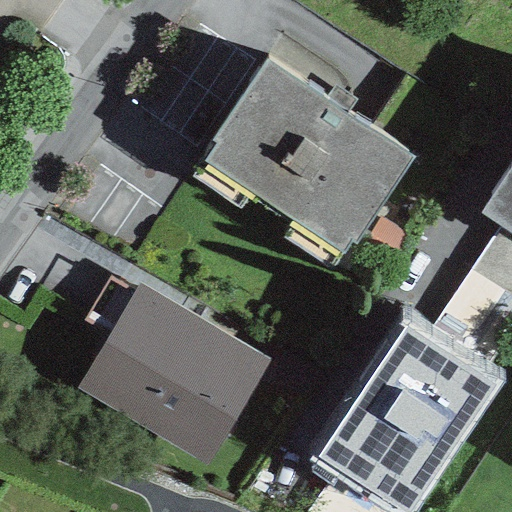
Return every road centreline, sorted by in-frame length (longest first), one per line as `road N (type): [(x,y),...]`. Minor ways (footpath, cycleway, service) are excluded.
road 1 (unknown): [(511,137),(283,478)]
road 2 (residential): [(165,0),(0,234)]
